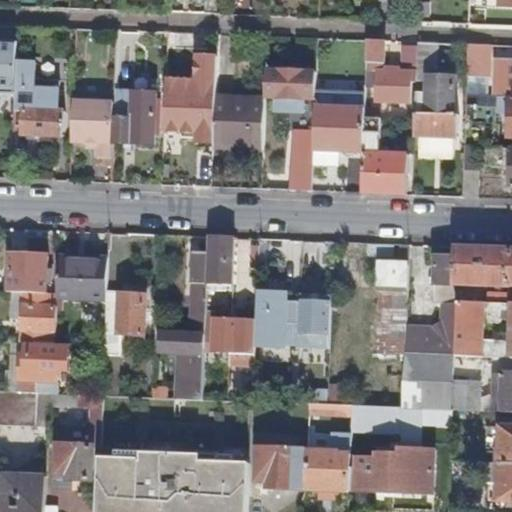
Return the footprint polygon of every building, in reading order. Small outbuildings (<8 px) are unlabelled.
[(14,95),(17,95),(18,63),(19,43),(0,41),(0,94),(2,97),(4,98),(7,99),(10,99),(13,97),(14,95)] [(385,43),(368,42),(367,72),(377,73),(385,73),(385,43)] [(417,74),(418,70),(418,44),(405,44),(404,73),(417,74)] [(418,44),(418,70),(432,70),(432,45),(418,44)] [(468,46),(467,78),(483,78),(488,78),(489,47),(468,46)] [(135,52),(118,51),(117,92),(133,93),(135,52)] [(190,55),(176,55),(175,82),(167,81),(166,117),(215,119),(216,98),(217,83),(218,58),(198,57),(197,82),(189,82),(190,55)] [(26,112),(25,135),(65,137),(66,113),(59,113),(61,82),(36,81),(36,64),(18,63),(17,95),(16,112),(26,112)] [(511,65),(497,65),(495,97),(498,97),(502,97),(511,97),(511,65)] [(316,100),(317,92),(317,74),(267,71),(266,98),(278,99),(277,112),(303,113),(304,100),(316,100)] [(417,83),(417,82),(417,74),(404,73),(400,73),(388,73),(385,73),(377,73),(377,78),(376,102),(411,103),(412,83),(417,83)] [(427,115),(416,115),(416,121),(415,137),(432,138),(442,138),(459,138),(459,116),(454,116),(455,79),(429,78),(428,83),(428,94),(427,115)] [(466,96),(483,96),(483,78),(467,78),(466,96)] [(428,83),(417,82),(417,83),(417,94),(428,94),(428,83)] [(117,94),(75,92),(73,144),(99,144),(99,159),(114,160),(115,144),(116,118),(117,94)] [(125,118),(116,118),(115,144),(156,145),(156,127),(160,127),(161,119),(156,119),(157,94),(135,94),(135,113),(125,113),(125,118)] [(466,96),(466,107),(497,108),(498,97),(495,97),(483,96),(466,96)] [(511,100),(511,101),(511,97),(502,97),(501,113),(505,114),(504,134),(509,134),(509,138),(511,138),(511,100)] [(266,100),(216,98),(215,119),(214,150),(264,152),(266,100)] [(366,110),(316,108),(315,133),(314,152),(364,154),(366,119),(366,110)] [(364,154),(364,159),(363,194),(408,196),(409,155),(381,154),(382,119),(366,119),(364,154)] [(313,192),(313,182),(314,152),(315,133),(294,132),(292,191),(313,192)] [(464,172),(471,172),(472,146),(465,146),(464,172)] [(464,172),(463,199),(480,199),(481,173),(471,172),(464,172)] [(234,284),(236,239),(211,238),(210,254),(209,284),(231,285),(231,290),(234,290),(234,284)] [(455,285),(509,287),(510,250),(457,248),(456,258),(455,285)] [(193,315),(208,316),(209,284),(210,254),(196,253),(193,315)] [(10,293),(26,294),(48,295),(49,282),(54,283),(54,272),(48,272),(49,257),(11,255),(10,293)] [(109,299),(109,294),(110,263),(79,262),(80,257),(60,256),(59,295),(59,297),(109,299)] [(435,333),(408,332),(407,350),(407,355),(457,357),(459,303),(458,299),(455,285),(456,258),(438,257),(437,279),(437,286),(436,305),(445,305),(444,324),(435,333)] [(407,350),(408,332),(410,266),(381,265),(378,349),(407,350)] [(290,295),(259,293),(258,312),(257,347),(288,348),(288,346),(301,346),(301,349),(332,350),(334,296),(303,295),(302,303),(290,303),(290,295)] [(59,297),(59,295),(48,295),(26,294),(24,344),(57,345),(59,297)] [(109,299),(107,347),(107,355),(121,355),(122,336),(146,337),(148,296),(109,294),(109,299)] [(488,294),(488,304),(508,305),(509,295),(488,294)] [(232,352),(233,315),(234,304),(218,303),(216,352),(232,352)] [(459,303),(457,357),(511,359),(511,305),(508,305),(488,304),(467,304),(459,303)] [(257,347),(258,312),(246,311),(246,315),(233,315),(232,352),(256,353),(257,347)] [(178,400),(197,401),(204,402),(205,388),(207,335),(193,335),(193,328),(182,328),(181,334),(163,333),(162,354),(180,355),(178,400)] [(61,358),(61,345),(57,345),(24,344),(23,356),(61,358)] [(405,410),(454,412),(467,412),(468,385),(456,384),(457,357),(407,355),(405,410)] [(21,394),(38,395),(39,382),(52,383),(59,383),(61,358),(23,356),(21,394)] [(483,399),(482,413),(511,413),(511,374),(498,374),(497,392),(503,392),(503,400),(483,399)] [(302,379),(301,406),(312,406),(329,407),(330,380),(302,379)] [(38,395),(41,395),(52,395),(52,383),(39,382),(38,395)] [(205,388),(204,402),(229,403),(229,389),(205,388)] [(0,425),(40,428),(41,395),(38,395),(21,394),(0,392),(0,425)] [(50,428),(52,395),(41,395),(40,428),(50,428)] [(103,449),(105,397),(80,396),(80,408),(97,408),(95,449),(103,449)] [(269,404),(254,404),(254,422),(268,423),(269,404)] [(354,408),(329,407),(312,406),(311,417),(354,418),(354,408)] [(404,427),(405,410),(354,408),(354,418),(353,426),(404,427)] [(454,412),(405,410),(404,427),(403,455),(401,494),(435,495),(436,452),(423,451),(424,424),(454,425),(454,412)] [(501,465),(511,465),(511,428),(503,428),(501,465)] [(351,492),(352,459),(353,436),(333,435),(333,453),(310,452),(308,491),(322,491),(322,499),(341,500),(341,492),(351,492)] [(72,481),(94,482),(95,449),(59,447),(57,489),(72,490),(72,481)] [(380,460),(352,459),(351,492),(401,494),(403,455),(390,455),(390,449),(381,449),(380,460)] [(308,491),(310,452),(310,450),(296,450),(296,451),(260,450),(258,483),(270,484),(269,490),(308,491)] [(145,461),(102,459),(100,511),(197,511),(199,483),(194,483),(195,457),(145,455),(145,461)] [(194,483),(199,483),(197,511),(250,511),(252,465),(203,463),(204,458),(195,457),(194,483)] [(511,465),(501,465),(500,502),(511,502),(511,465)] [(4,477),(2,511),(47,511),(48,479),(4,477)]
